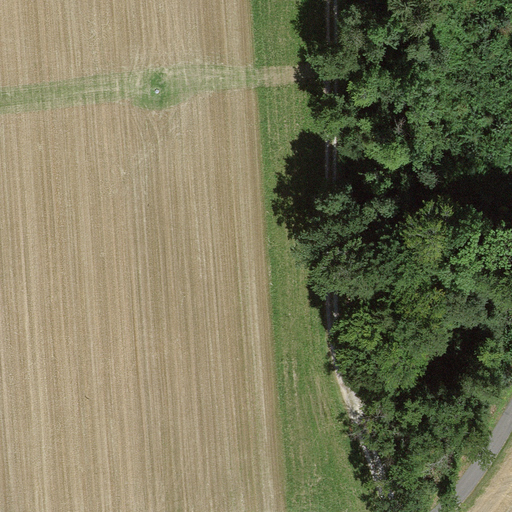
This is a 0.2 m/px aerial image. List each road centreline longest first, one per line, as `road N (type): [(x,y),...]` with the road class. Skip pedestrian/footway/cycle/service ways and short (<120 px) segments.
road 1 (track): [(332,0),(347,401),(390,511)]
road 2 (unclassified): [(442,511),(511,413)]
